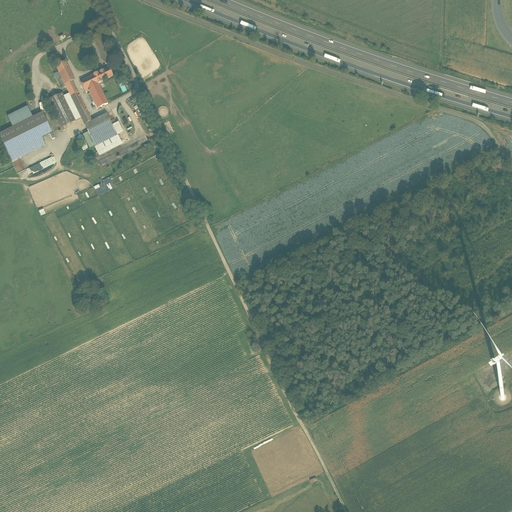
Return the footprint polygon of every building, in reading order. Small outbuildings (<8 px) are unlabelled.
[(102,38),(95,42),(101,54),(109,50),(102,38)] [(109,50),(101,54),(106,65),(114,61),(109,50)] [(74,80),(65,62),(55,67),(58,73),(61,79),(65,85),(71,82),(74,80)] [(108,68),(97,73),(93,75),(90,77),(94,86),(98,84),(113,77),(108,68)] [(90,77),(80,82),(84,91),(94,86),(90,77)] [(61,79),(57,81),(61,89),(65,87),(65,85),(61,79)] [(71,82),(65,85),(65,87),(69,94),(71,98),(81,118),(84,125),(92,121),(76,90),(75,90),(71,82)] [(94,86),(84,91),(85,93),(88,91),(97,109),(108,104),(98,84),(94,86)] [(62,94),(47,101),(61,128),(75,121),(63,97),(62,94)] [(69,94),(63,97),(75,121),(81,118),(71,98),(69,94)] [(22,110),(27,120),(32,118),(27,107),(22,110)] [(27,120),(22,110),(7,117),(12,128),(27,120)] [(12,128),(0,133),(0,139),(8,155),(42,138),(52,133),(42,113),(32,118),(27,120),(12,128)] [(106,114),(92,121),(84,125),(91,138),(112,126),(106,114)] [(112,126),(117,136),(122,133),(118,124),(112,126)] [(112,126),(91,138),(95,147),(117,136),(112,126)] [(117,136),(95,147),(100,156),(121,145),(117,136)] [(42,138),(8,155),(11,163),(46,145),(42,138)] [(105,182),(94,187),(98,196),(115,188),(110,177),(104,180),(105,182)]
